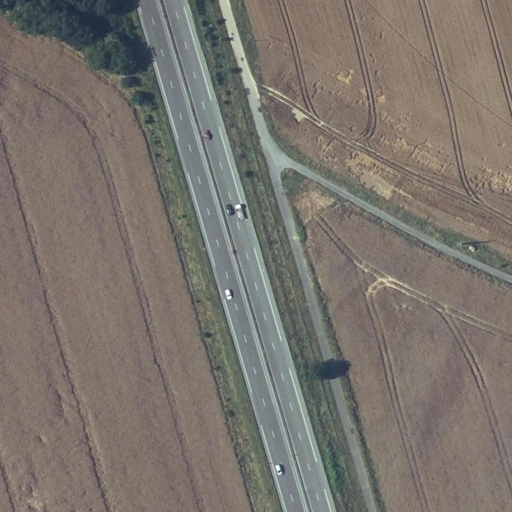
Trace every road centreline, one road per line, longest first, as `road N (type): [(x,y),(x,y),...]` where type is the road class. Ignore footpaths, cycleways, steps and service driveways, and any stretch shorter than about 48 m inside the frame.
road 1 (trunk): [(322,511),(172,0)]
road 2 (trunk): [(147,0),(296,511)]
road 3 (unclassified): [(271,154),(372,511)]
road 4 (unclassified): [(271,154),(511,279)]
road 5 (unclassified): [(223,0),(271,154)]
